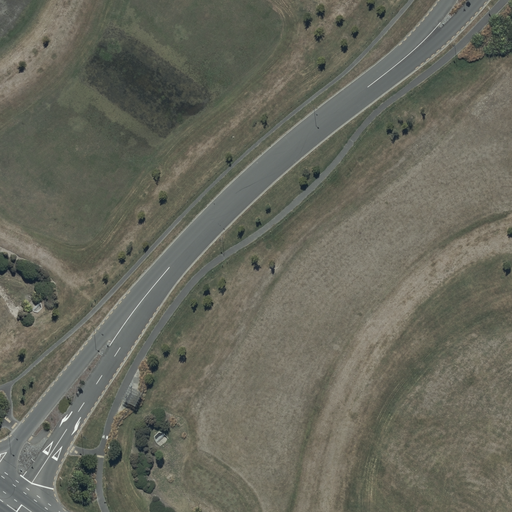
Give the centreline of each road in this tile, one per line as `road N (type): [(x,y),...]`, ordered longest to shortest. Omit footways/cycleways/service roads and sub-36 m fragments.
road 1 (residential): [(463,0),(244,188),(140,304)]
road 2 (residential): [(140,304),(21,497)]
road 3 (residential): [(0,463),(100,337),(140,304)]
